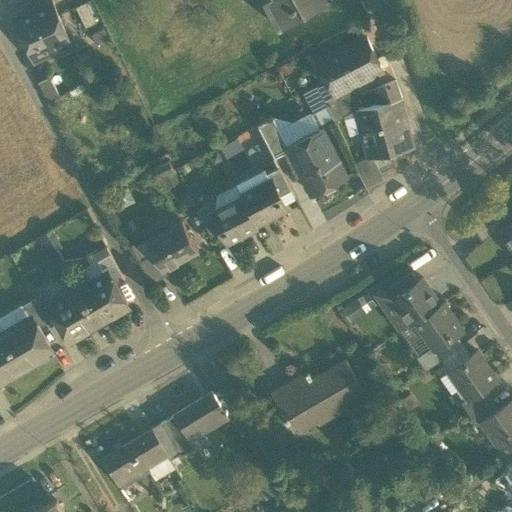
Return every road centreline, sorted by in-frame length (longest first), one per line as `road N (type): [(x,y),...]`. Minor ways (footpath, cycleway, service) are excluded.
road 1 (residential): [(0,26),(174,354)]
road 2 (secondary): [(414,204),(174,354)]
road 3 (secondary): [(174,354),(0,455)]
road 4 (residential): [(447,179),(372,0)]
road 5 (residential): [(414,204),(511,346)]
